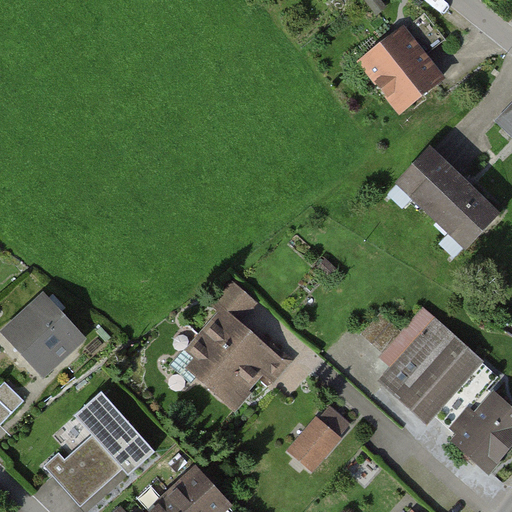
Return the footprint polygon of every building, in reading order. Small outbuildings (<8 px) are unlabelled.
[(386,8),(379,0),(368,0),(367,1),(377,14),(386,8)] [(444,38),(425,14),(363,62),(401,111),(441,80),(422,55),(444,38)] [(511,115),(502,126),(511,135),(511,115)] [(499,216),(430,150),(398,183),(467,250),(499,216)] [(216,306),(225,314),(190,354),(184,349),(169,366),(192,386),(199,377),(235,408),(278,359),(237,324),(255,304),(234,286),(216,306)] [(82,339),(45,299),(7,334),(44,374),(82,339)] [(380,382),(424,423),(434,413),(453,429),(490,387),(471,372),(480,361),(423,309),(403,332),(381,313),(361,335),(395,364),(380,382)] [(5,381),(0,386),(0,423),(2,426),(26,400),(5,381)] [(455,441),(489,471),(511,445),(511,409),(489,389),(453,429),(460,436),(455,441)] [(156,453),(102,393),(76,417),(103,447),(75,471),(60,454),(45,467),(81,507),(123,470),(130,477),(156,453)] [(312,471),(350,427),(329,409),(291,453),(312,471)] [(184,484),(153,511),(223,511),(229,507),(194,467),(180,480),(184,484)]
